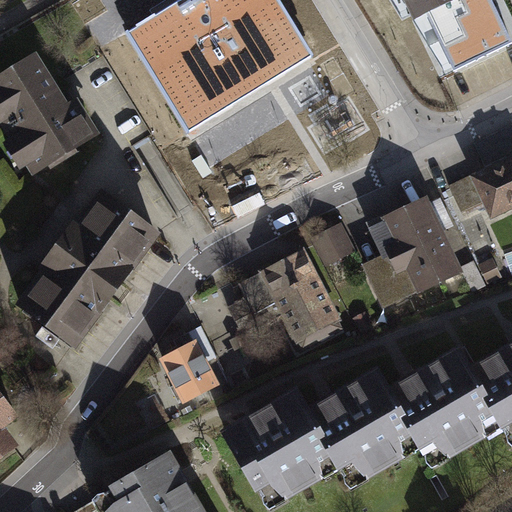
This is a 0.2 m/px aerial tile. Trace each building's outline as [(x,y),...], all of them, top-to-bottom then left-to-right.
[(163,4),(160,0),(97,0),(86,7),(108,44),(111,43),(152,18),(160,31),(171,25),(163,12),(167,10),(163,4)] [(426,13),(452,0),(407,0),(416,18),(426,13)] [(511,40),(490,0),(452,0),(426,13),(455,69),(511,40)] [(152,18),(111,43),(119,56),(160,31),(152,18)] [(58,98),(34,58),(0,78),(0,115),(35,172),(48,164),(49,166),(75,150),(74,148),(94,135),(74,104),(59,113),(52,102),(58,98)] [(222,210),(261,187),(232,138),(207,153),(221,176),(203,187),(208,195),(212,192),(222,210)] [(511,161),(475,179),(474,177),(450,188),(461,212),(486,201),(492,214),(511,204),(511,161)] [(155,234),(103,195),(77,230),(72,227),(43,267),(47,270),(20,306),(73,345),(99,309),(100,310),(130,270),(129,269),(155,234)] [(425,202),(370,228),(382,255),(383,257),(391,253),(396,262),(369,274),(384,305),(458,270),(439,231),(428,208),(425,202)] [(428,208),(439,231),(452,224),(442,202),(428,208)] [(339,225),(313,238),(327,265),(353,251),(339,225)] [(338,320),(302,251),(261,272),(262,273),(240,285),(254,311),(276,300),(298,341),(299,340),(303,348),(341,328),(337,320),(338,320)] [(364,264),(369,274),(396,262),(391,253),(383,257),(382,255),(364,264)] [(498,276),(491,261),(480,266),(487,281),(498,276)] [(474,262),(461,268),(472,291),(485,284),(474,262)] [(200,327),(189,333),(205,363),(216,357),(200,327)] [(189,333),(176,339),(182,350),(163,360),(176,385),(171,387),(179,403),(215,384),(205,363),(189,333)] [(511,347),(471,371),(495,416),(502,428),(506,435),(507,435),(511,432),(511,347)] [(471,371),(458,350),(390,391),(414,436),(421,448),(425,455),(425,456),(439,448),(447,455),(448,455),(482,434),(484,434),(482,423),(495,416),(471,371)] [(390,391),(378,372),(308,412),(333,457),(340,469),(344,476),(358,469),(365,475),(366,475),(401,455),(402,454),(400,444),(414,436),(390,391)] [(308,412),(297,392),(226,433),(236,451),(235,452),(252,483),(254,482),(262,497),(277,489),(284,496),(285,495),(320,476),(321,475),(318,464),(333,457),(308,412)] [(0,427),(15,416),(0,396),(0,456),(13,446),(0,429),(0,427)] [(484,434),(482,434),(486,437),(502,428),(495,416),(482,423),(484,434)] [(402,454),(401,455),(405,458),(421,448),(414,436),(400,444),(402,454)] [(425,456),(425,455),(424,456),(426,463),(432,469),(449,459),(448,455),(447,455),(439,448),(425,456)] [(200,511),(168,456),(149,467),(149,466),(119,483),(120,484),(104,493),(112,506),(107,511),(200,511)] [(323,478),(340,469),(333,457),(318,464),(321,475),(320,476),(323,478)] [(344,476),(343,476),(345,484),(351,489),(368,480),(366,475),(365,475),(358,469),(344,476)] [(262,497),(261,497),(263,504),(269,510),(286,500),(285,495),(284,496),(277,489),(262,497)] [(107,511),(112,506),(104,493),(96,495),(92,500),(98,511),(107,511)]
